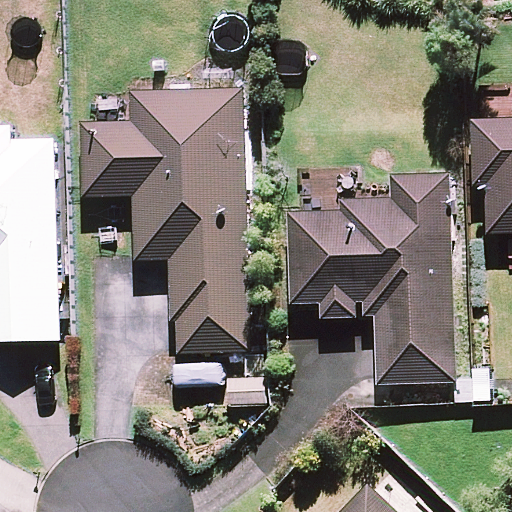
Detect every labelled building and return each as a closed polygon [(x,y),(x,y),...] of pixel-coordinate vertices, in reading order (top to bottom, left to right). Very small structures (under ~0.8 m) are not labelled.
[(253,351),(248,90),(136,92),(137,121),(86,122),(88,197),(139,196),(140,261),(174,260),(175,321),(183,321),(184,353),(253,351)] [(511,232),(511,118),(476,119),(477,185),(492,185),(492,233),(511,232)] [(0,342),(64,341),(59,138),(17,139),(17,125),(0,125),(0,342)] [(459,382),(452,171),(397,173),(397,197),(345,199),(345,210),(294,212),(297,305),(325,304),(325,319),(361,318),(361,302),(368,302),(368,317),(380,317),(383,385),(459,382)] [(403,511),(372,482),(343,511),(403,511)]
